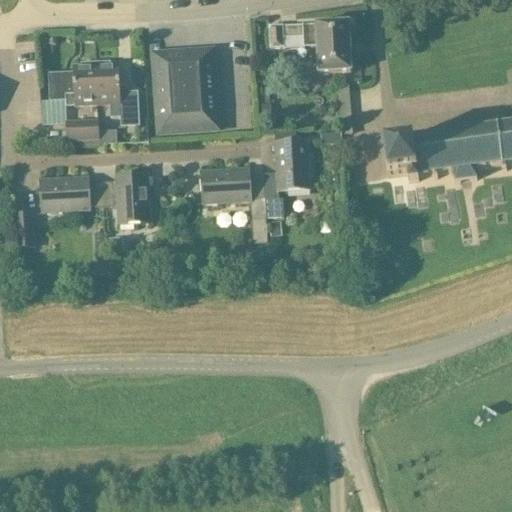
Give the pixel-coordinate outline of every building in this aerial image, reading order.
[(349,26),(315,28),(284,29),(284,28),(268,29),(269,52),(285,51),(285,52),(304,51),(304,50),(316,50),(317,78),(351,77),(349,26)] [(213,53),(153,57),(159,137),(218,133),(213,53)] [(109,64),(95,65),(97,108),(110,107),(110,120),(121,120),(121,130),(139,128),(138,94),(119,95),(118,67),(109,67),(109,64)] [(66,110),(97,108),(95,65),(80,66),(81,69),(71,70),(71,76),(48,77),(50,105),(66,104),(66,110)] [(271,106),(264,106),(264,119),(272,118),(271,106)] [(383,148),(387,180),(407,177),(408,184),(419,183),(418,179),(433,177),(433,181),(438,180),(437,176),(452,175),(453,184),(476,181),(475,172),(501,169),(501,174),(506,173),(505,168),(511,167),(511,111),(511,112),(511,114),(511,128),(501,130),(500,126),(496,126),(495,122),(474,124),(475,132),(469,133),(469,129),(465,130),(466,134),(451,135),(451,132),(447,133),(447,136),(433,138),(432,134),(428,135),(428,139),(412,140),(412,137),(395,139),(395,147),(383,148)] [(69,150),(99,148),(98,125),(68,127),(69,150)] [(325,136),(326,145),(340,144),(339,135),(325,136)] [(279,194),(294,193),(294,192),(309,191),(306,145),(291,146),(291,145),(274,146),(275,161),(274,162),(275,176),(279,194)] [(279,200),(279,194),(275,176),(249,178),(248,172),(232,173),(232,172),(215,173),(215,174),(200,175),(201,192),(202,192),(203,208),(249,205),(249,202),(250,202),(251,222),(252,250),(266,249),(265,221),(284,220),(283,202),(279,202),(279,200)] [(102,186),(103,210),(116,210),(117,228),(151,225),(147,176),(131,178),(114,179),(115,185),(102,186)] [(90,211),(103,210),(102,186),(88,187),(88,181),(72,182),(72,181),(56,182),(56,183),(40,184),(41,200),(42,200),(42,217),(90,214),(90,211)] [(16,253),(34,252),(32,217),(14,218),(16,253)] [(271,228),(272,239),(281,239),(280,228),(271,228)] [(123,255),(112,255),(112,265),(127,265),(127,255),(123,255)] [(105,285),(89,287),(90,296),(93,296),(106,295),(105,285)] [(121,285),(107,286),(108,294),(122,293),(121,285)]
